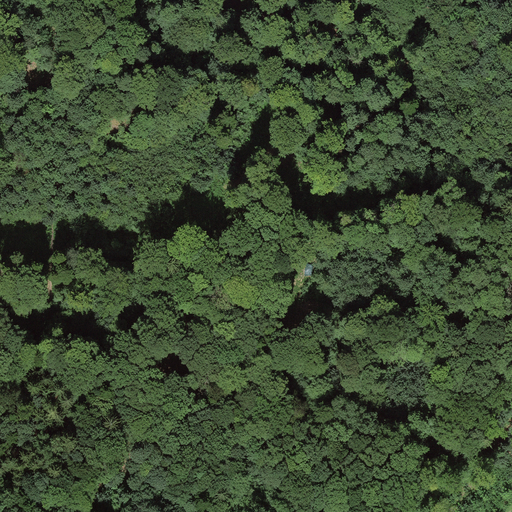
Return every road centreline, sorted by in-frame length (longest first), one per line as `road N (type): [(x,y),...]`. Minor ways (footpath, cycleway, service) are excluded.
road 1 (track): [(511,170),(472,164),(446,175),(418,214),(376,238),(332,234),(237,277),(142,370),(118,450),(84,511)]
road 2 (track): [(1,511),(44,369),(54,169),(0,55)]
